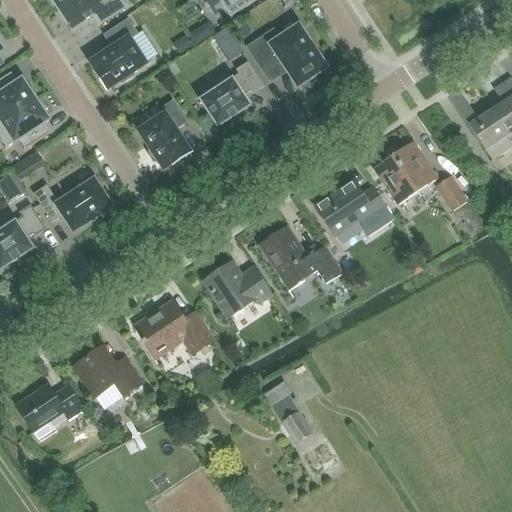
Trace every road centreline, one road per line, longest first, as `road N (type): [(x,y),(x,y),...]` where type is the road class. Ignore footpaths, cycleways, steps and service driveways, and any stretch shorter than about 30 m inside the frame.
road 1 (tertiary): [(0,341),(387,89)]
road 2 (residential): [(11,0),(134,189)]
road 3 (tertiary): [(387,89),(511,6)]
